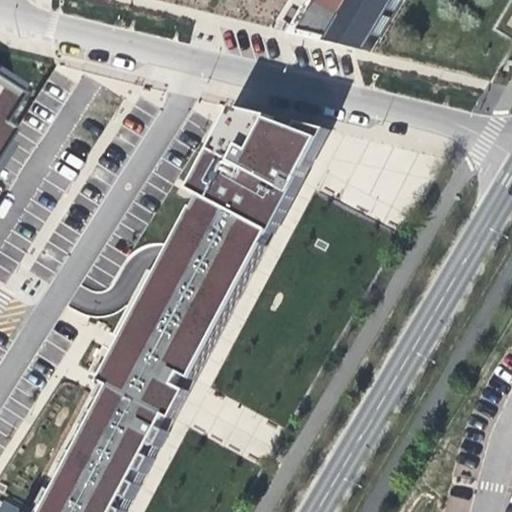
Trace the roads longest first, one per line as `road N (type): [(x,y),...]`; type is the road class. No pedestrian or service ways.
road 1 (residential): [(0,22),(511,133)]
road 2 (tertiary): [(306,511),(511,166)]
